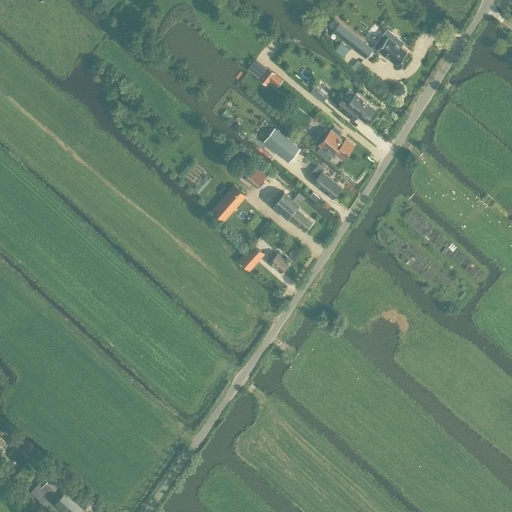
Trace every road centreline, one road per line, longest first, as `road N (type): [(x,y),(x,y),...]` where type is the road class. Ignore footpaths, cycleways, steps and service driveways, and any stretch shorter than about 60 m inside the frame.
road 1 (unclassified): [(146,511),(489,0)]
road 2 (track): [(0,273),(143,401),(198,439)]
